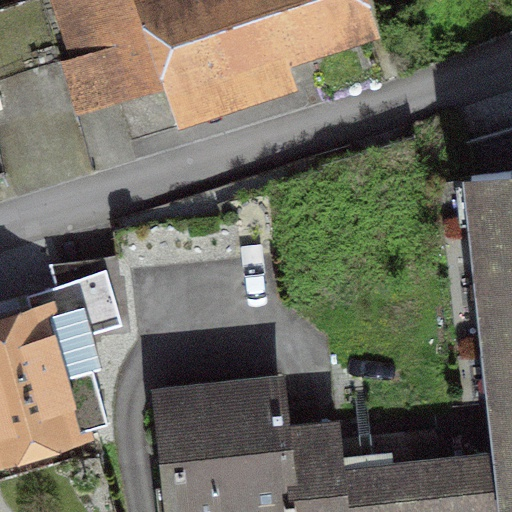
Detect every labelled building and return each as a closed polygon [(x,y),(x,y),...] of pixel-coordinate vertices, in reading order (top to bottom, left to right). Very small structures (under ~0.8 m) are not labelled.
[(90,0),(128,106),(365,23),(356,0),(90,0)] [(511,129),(470,141),(492,342),(511,340),(511,129)] [(48,245),(3,257),(13,322),(61,307),(48,245)] [(81,454),(102,449),(61,307),(13,322),(0,325),(0,456),(76,437),(81,454)] [(511,511),(511,340),(492,342),(507,454),(505,511),(511,511)] [(172,511),(294,511),(283,426),(275,384),(162,398),(172,511)] [(505,511),(507,454),(438,461),(435,429),(337,440),(336,423),(283,426),(294,511),(505,511)]
